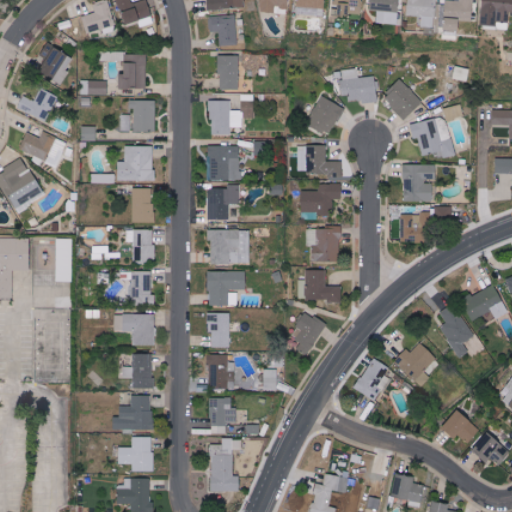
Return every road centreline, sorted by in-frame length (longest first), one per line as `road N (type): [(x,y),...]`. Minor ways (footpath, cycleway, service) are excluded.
road 1 (residential): [(193,511),(186,31),(178,0)]
road 2 (secondary): [(266,511),(301,427),(379,324),(457,264),(511,236)]
road 3 (residential): [(315,406),(423,452),(486,499),(511,504)]
road 4 (residential): [(379,324),(376,141)]
road 5 (residential): [(0,395),(49,400),(59,412),(63,511)]
